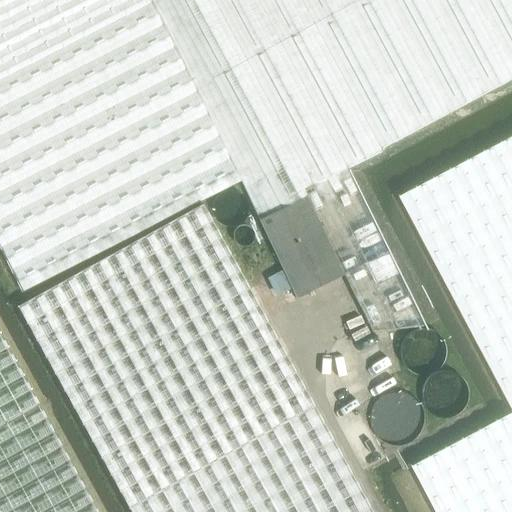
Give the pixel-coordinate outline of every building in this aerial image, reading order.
[(240,182),(259,219),(306,197),(342,275),(371,332),(424,326),(347,167),(422,130),(511,85),(511,0),(0,0),(0,247),(24,294),(240,182)] [(511,511),(511,136),(403,195),(399,197),(403,203),(511,408),(511,413),(511,414),(413,466),(437,511),(511,511)] [(296,299),(342,275),(306,197),(259,219),(296,299)] [(370,511),(308,400),(265,316),(202,205),(19,306),(130,511),(370,511)] [(0,511),(97,511),(0,333),(0,511)] [(418,426),(418,425),(416,417),(414,413),(412,409),(407,405),(404,403),(396,401),(391,402),(386,403),(378,407),(375,411),(373,415),(371,419),(371,425),(371,430),(372,434),(374,438),(377,441),(384,446),(388,448),(392,449),(397,448),(402,447),(407,445),(410,442),(415,435),(417,430),(418,426)]
